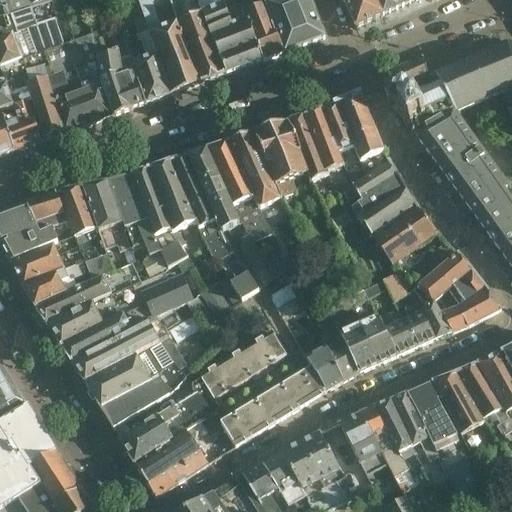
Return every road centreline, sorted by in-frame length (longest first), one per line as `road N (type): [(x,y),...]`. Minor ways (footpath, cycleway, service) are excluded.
road 1 (residential): [(0,188),(355,64)]
road 2 (residential): [(511,295),(390,134),(355,64)]
road 3 (residential): [(129,511),(0,305)]
road 4 (residential): [(327,418),(511,334)]
road 5 (residential): [(166,511),(327,418)]
road 6 (residential): [(327,418),(265,302),(233,324)]
road 7 (residential): [(355,64),(497,1)]
